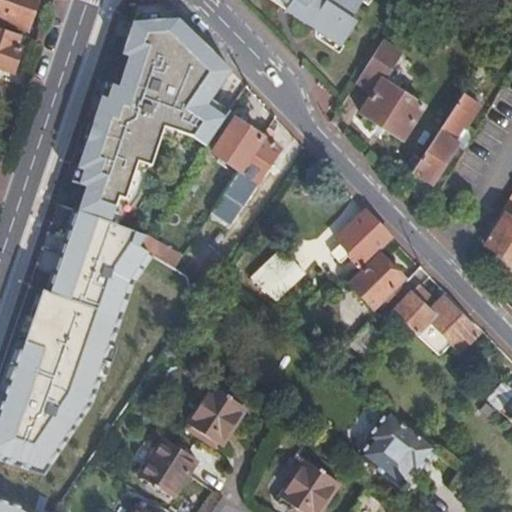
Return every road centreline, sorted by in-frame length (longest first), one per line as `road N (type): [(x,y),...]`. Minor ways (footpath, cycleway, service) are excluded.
road 1 (tertiary): [(511,339),(197,0)]
road 2 (tertiary): [(87,0),(0,257)]
